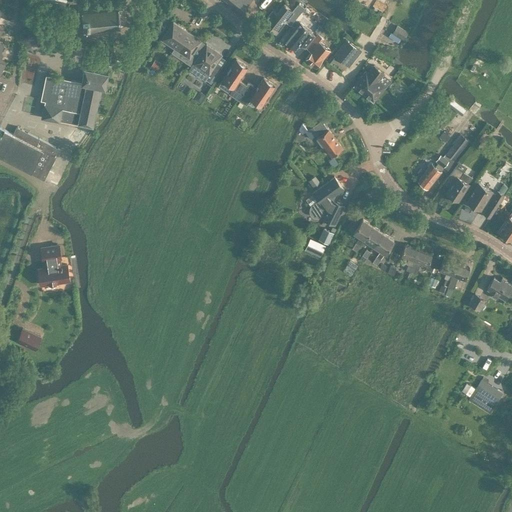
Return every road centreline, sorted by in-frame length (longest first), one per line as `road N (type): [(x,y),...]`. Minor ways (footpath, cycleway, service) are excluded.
road 1 (tertiary): [(373,137),(337,98),(209,0)]
road 2 (tertiary): [(511,258),(403,201),(381,169),(373,137)]
road 3 (unclassified): [(410,115),(429,93),(472,0)]
